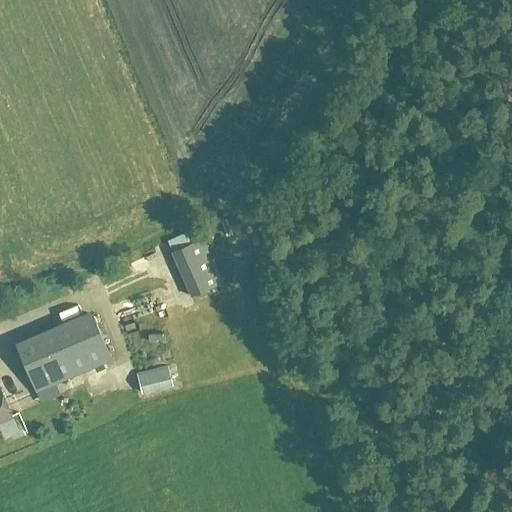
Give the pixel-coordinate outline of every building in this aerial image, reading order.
[(208,295),(206,290),(208,289),(210,294),(223,288),(202,238),(173,251),(192,296),(197,294),(200,299),(208,295)] [(174,258),(158,263),(162,278),(178,273),(174,258)] [(143,322),(156,316),(150,305),(137,312),(143,322)] [(35,390),(110,358),(92,315),(17,347),(35,390)] [(141,393),(173,385),(168,365),(136,373),(141,393)] [(0,419),(12,415),(0,388),(0,419)]
